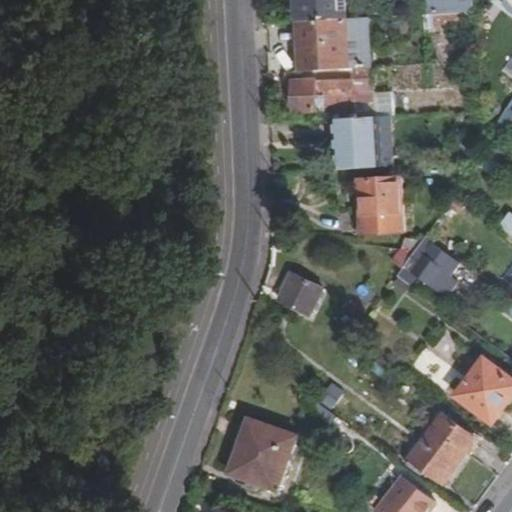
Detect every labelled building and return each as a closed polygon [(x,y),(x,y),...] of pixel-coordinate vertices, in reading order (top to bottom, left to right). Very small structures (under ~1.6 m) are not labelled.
[(299,0),(300,21),(302,20),(345,18),(344,0),(299,0)] [(471,11),(470,0),(428,0),(429,13),(435,13),(471,11)] [(471,11),(435,13),(436,26),(465,24),(472,24),(471,11)] [(302,20),(305,71),(349,69),(348,61),(346,18),(345,18),(302,20)] [(298,71),(305,71),(302,20),(300,21),(296,21),(298,71)] [(472,24),(465,24),(465,35),(473,34),(472,27),(472,24)] [(348,61),(349,69),(367,68),(368,68),(368,57),(354,58),(354,60),(348,61)] [(349,69),(305,71),(298,71),(282,72),(282,80),(294,80),(295,110),(326,108),(326,96),(354,94),(353,82),(368,82),(367,68),(349,69)] [(339,169),(382,167),(379,116),(337,118),(339,169)] [(330,170),(339,169),(337,118),(327,119),(330,170)] [(367,199),(363,233),(403,236),(410,182),(366,178),(364,199),(367,199)] [(511,216),(511,215),(501,228),(511,235),(511,216)] [(459,265),(426,240),(419,249),(417,252),(404,269),(399,277),(411,285),(419,276),(444,295),(456,281),(450,277),(459,265)] [(404,269),(417,252),(391,249),(391,254),(398,255),(394,261),(404,269)] [(293,274),(280,300),(308,315),(322,290),(293,274)] [(454,397),(491,424),(511,395),(511,382),(481,359),(454,397)] [(411,459),(443,482),(475,439),(443,415),(411,459)] [(231,471),(279,487),(297,434),(249,418),(231,471)] [(426,511),(432,504),(401,481),(377,511),(426,511)]
